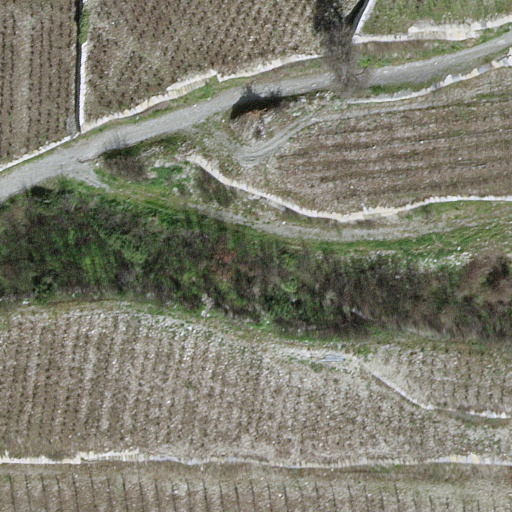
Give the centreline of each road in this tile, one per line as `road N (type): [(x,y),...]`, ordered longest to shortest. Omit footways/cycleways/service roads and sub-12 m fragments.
road 1 (track): [(0,185),(214,105),(511,39)]
road 2 (tertiary): [(511,110),(0,186)]
